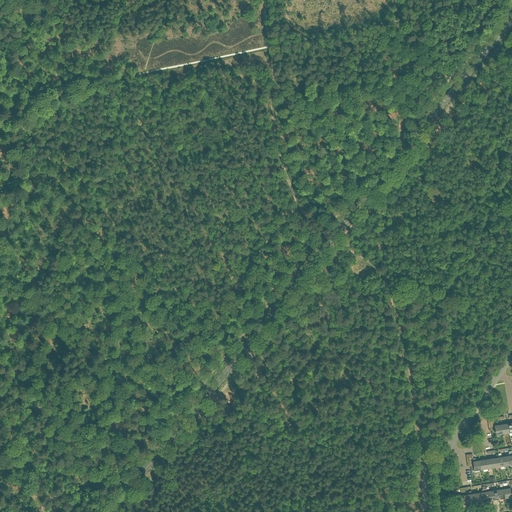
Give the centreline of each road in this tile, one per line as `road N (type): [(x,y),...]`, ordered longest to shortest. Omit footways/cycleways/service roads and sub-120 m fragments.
road 1 (secondary): [(100,511),(154,458),(511,23)]
road 2 (track): [(191,335),(159,361),(130,371),(92,424),(24,465)]
road 3 (track): [(427,476),(396,311)]
road 4 (track): [(299,207),(191,335)]
road 5 (track): [(396,311),(380,272),(299,207)]
